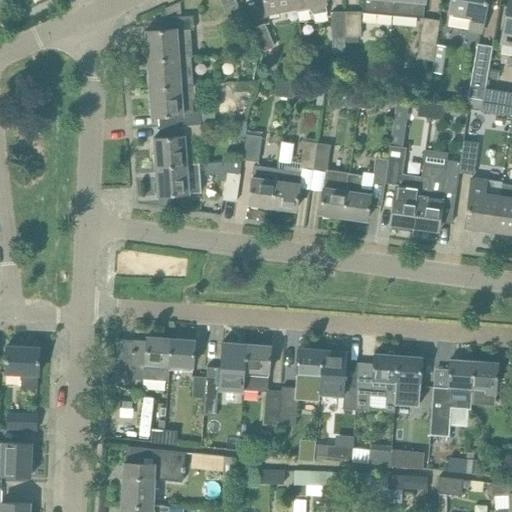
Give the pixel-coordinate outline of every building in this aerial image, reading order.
[(238,6),(235,0),(220,0),(226,12),(238,6)] [(296,7),(294,0),(264,0),(266,12),(296,7)] [(294,0),(296,7),(308,4),(309,8),(313,14),(326,11),(324,1),(324,0),(294,0)] [(392,11),(393,0),(363,0),(362,8),(392,11)] [(424,0),(393,0),(392,11),(423,13),(424,1),(424,2),(424,0)] [(451,0),(449,11),(450,12),(448,26),(469,29),(469,30),(480,32),(485,0),(451,0)] [(511,0),(508,0),(506,16),(501,42),(503,42),(505,31),(511,32),(511,0)] [(180,1),(165,8),(166,18),(181,16),(180,1)] [(344,37),(344,12),(332,12),(332,37),(344,37)] [(360,12),(344,12),(344,37),(360,36),(360,12)] [(148,59),(178,57),(192,56),(190,30),(194,29),(192,16),(181,16),(166,18),(164,18),(165,29),(145,31),(147,46),(144,46),(145,55),(147,55),(148,59)] [(432,61),(435,45),(439,21),(423,18),(417,59),(432,61)] [(252,29),(262,51),(273,46),(263,24),(252,29)] [(467,108),(482,111),(485,91),(485,88),(492,46),(478,44),(467,108)] [(445,47),(435,45),(432,61),(431,72),(440,74),(445,47)] [(149,83),(150,88),(180,86),(178,57),(148,59),(149,74),(146,74),(147,83),(149,83)] [(390,85),(403,91),(408,80),(395,75),(390,85)] [(287,97),(289,84),(276,82),(274,95),(287,97)] [(248,83),(234,84),(234,91),(248,90),(248,83)] [(301,86),(289,84),(287,97),(300,98),(301,86)] [(158,116),(159,127),(200,124),(199,111),(192,112),(191,99),(194,99),(193,85),(180,86),(150,88),(151,103),(148,103),(149,112),(151,112),(152,117),(158,116)] [(511,115),(511,95),(485,91),(482,111),(511,116),(511,115)] [(358,106),(360,94),(347,92),(345,105),(358,106)] [(372,96),(360,94),(358,106),(370,108),(372,96)] [(431,104),(425,103),(418,102),(416,115),(429,117),(431,104)] [(396,104),(396,128),(408,128),(408,104),(396,104)] [(443,106),(431,104),(429,117),(441,118),(443,106)] [(214,110),(199,111),(200,124),(215,123),(214,110)] [(244,121),(235,121),(236,133),(245,133),(244,121)] [(200,124),(159,127),(160,137),(153,138),(154,153),(152,153),(153,162),(155,162),(155,167),(186,165),(184,138),(201,137),(200,124)] [(246,134),(242,160),(257,162),(261,136),(246,134)] [(284,139),(281,160),(293,161),(296,141),(284,139)] [(463,140),(461,155),(458,172),(473,174),(478,143),(463,140)] [(313,169),(317,143),(304,141),(300,167),(313,169)] [(317,143),(313,169),(326,171),(329,145),(317,143)] [(389,145),(387,160),(384,183),(396,184),(395,192),(390,223),(391,223),(390,229),(413,232),(414,227),(418,201),(417,201),(421,177),(398,173),(399,163),(403,163),(406,148),(389,145)] [(451,222),(458,172),(461,155),(450,153),(449,160),(446,160),(445,167),(423,164),(421,177),(417,201),(418,201),(414,227),(438,230),(439,221),(451,222)] [(349,173),(343,217),(366,220),(369,204),(381,206),(384,183),(387,160),(375,158),(372,174),(363,172),(362,175),(349,173)] [(222,200),(236,201),(240,174),(241,161),(227,162),(225,180),(222,200)] [(187,176),(186,165),(155,167),(157,182),(154,182),(155,192),(157,191),(158,196),(198,193),(198,191),(197,192),(196,175),(187,176)] [(271,207),(277,169),(253,165),(248,203),(271,207)] [(277,169),(271,207),(295,210),(301,172),(277,169)] [(319,213),(343,217),(349,173),(333,171),(332,176),(324,175),(319,213)] [(471,178),(464,226),(495,230),(499,196),(484,194),(486,180),(471,178)] [(511,232),(511,184),(501,183),(499,196),(495,230),(511,232)] [(146,341),(118,339),(115,377),(167,381),(168,365),(170,338),(146,337),(146,341)] [(168,365),(182,366),(182,370),(192,371),(194,340),(170,338),(168,365)] [(242,384),(245,344),(222,342),(219,378),(205,377),(203,398),(204,398),(203,410),(201,436),(209,437),(211,417),(215,417),(217,382),(242,384)] [(270,346),(245,344),(242,384),(267,386),(270,346)] [(6,346),(5,366),(5,372),(21,373),(20,389),(37,390),(37,374),(38,374),(39,348),(6,346)] [(281,391),(278,423),(279,424),(294,425),(296,397),(318,399),(318,393),(322,350),(298,348),(295,388),(281,387),(281,391)] [(322,350),(318,393),(343,395),(344,387),(343,387),(343,382),(345,361),(346,352),(322,350)] [(397,355),(394,403),(418,406),(420,371),(421,357),(411,356),(411,352),(399,352),(399,356),(397,355)] [(357,388),(355,409),(368,410),(369,395),(385,397),(384,412),(393,412),(394,403),(397,355),(374,354),(371,389),(357,388)] [(433,387),(429,437),(450,439),(452,409),(470,410),(470,404),(470,402),(471,392),(473,361),(449,359),(448,383),(447,388),(433,387)] [(471,392),(470,402),(486,403),(487,393),(495,394),(495,393),(508,394),(509,373),(496,372),(497,363),(473,361),(471,392)] [(203,398),(205,377),(193,376),(192,397),(203,398)] [(343,395),(342,408),(355,409),(357,388),(344,387),(343,395)] [(266,389),(263,422),(269,423),(278,423),(281,391),(266,389)] [(7,428),(15,429),(35,430),(36,414),(8,412),(7,428)] [(269,423),(268,434),(277,435),(278,423),(269,423)] [(162,443),(163,430),(141,428),(140,441),(162,443)] [(162,443),(176,444),(177,432),(163,430),(162,443)] [(237,450),(238,437),(227,436),(226,449),(237,450)] [(252,439),(238,437),(237,450),(251,451),(252,439)] [(298,456),(298,459),(313,461),(313,457),(314,445),(314,441),(300,439),(298,456)] [(0,443),(0,474),(29,476),(29,473),(33,473),(34,461),(30,460),(30,444),(10,443),(2,443),(2,444),(0,443)] [(353,448),(352,448),(314,445),(313,457),(352,461),(353,448)] [(122,501),(122,505),(152,506),(153,479),(184,480),(185,452),(134,447),(133,463),(123,462),(122,491),(120,491),(119,499),(122,501)] [(390,452),(389,465),(403,466),(420,468),(422,452),(390,449),(390,452)] [(389,465),(390,452),(378,451),(377,463),(389,465)] [(223,475),(235,475),(235,457),(223,456),(223,475)] [(453,471),(465,472),(466,459),(454,458),(453,471)] [(479,460),(466,459),(465,472),(478,473),(479,460)] [(270,471),(258,470),(257,483),(269,483),(270,471)] [(270,471),(269,483),(283,484),(283,471),(270,471)] [(307,472),(294,472),(293,485),(306,485),(307,472)] [(365,475),(353,474),(352,487),(365,488),(365,475)] [(365,475),(365,488),(364,500),(377,500),(378,475),(365,475)] [(402,476),(389,476),(388,489),(401,489),(402,476)] [(428,478),(416,477),(415,489),(427,490),(428,478)] [(438,478),(438,494),(461,496),(462,480),(438,478)] [(511,511),(511,481),(491,483),(491,497),(509,496),(510,508),(497,509),(497,511),(511,511)] [(438,495),(437,511),(445,511),(446,495),(438,495)] [(27,511),(28,504),(8,503),(0,502),(0,504),(0,503),(0,511),(27,511)]
